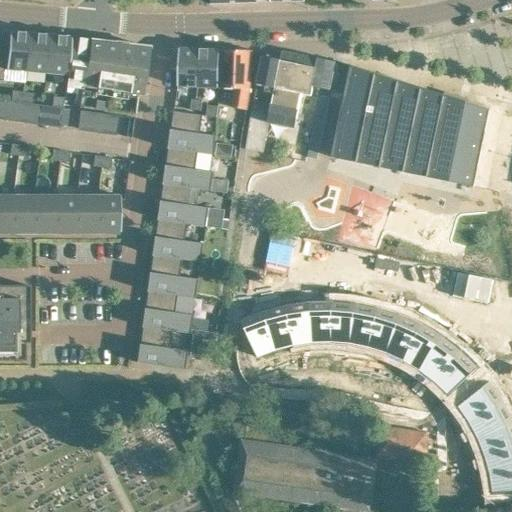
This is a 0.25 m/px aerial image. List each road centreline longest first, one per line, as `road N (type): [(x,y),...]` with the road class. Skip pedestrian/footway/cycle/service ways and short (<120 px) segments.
road 1 (residential): [(124,333),(165,24)]
road 2 (tertiary): [(435,14),(165,24)]
